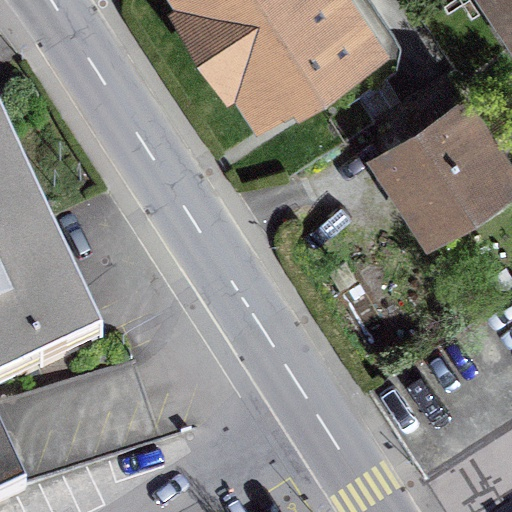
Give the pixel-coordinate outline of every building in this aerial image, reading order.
[(374,39),(348,0),(180,0),(257,116),(374,39)] [(511,0),(497,0),(511,22),(511,0)] [(506,173),(457,96),(380,145),(428,222),(506,173)] [(494,114),(511,139),(511,104),(494,114)] [(0,500),(27,488),(0,430),(0,386),(101,339),(0,124),(0,500)]
